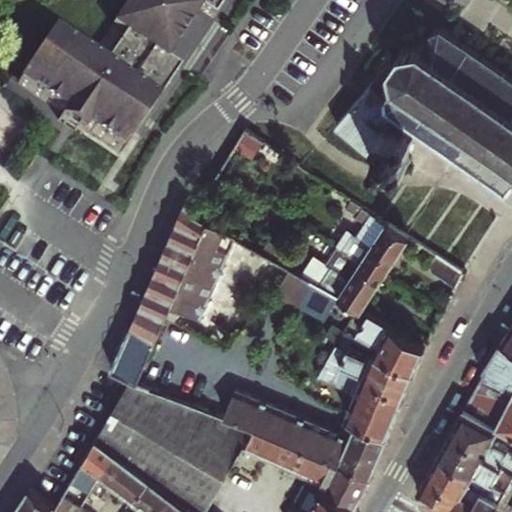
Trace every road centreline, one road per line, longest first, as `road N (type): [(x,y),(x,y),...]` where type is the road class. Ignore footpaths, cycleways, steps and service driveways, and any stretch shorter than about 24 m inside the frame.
road 1 (residential): [(54,401),(126,272),(174,158),(250,87),(313,0)]
road 2 (tertiary): [(511,271),(379,503)]
